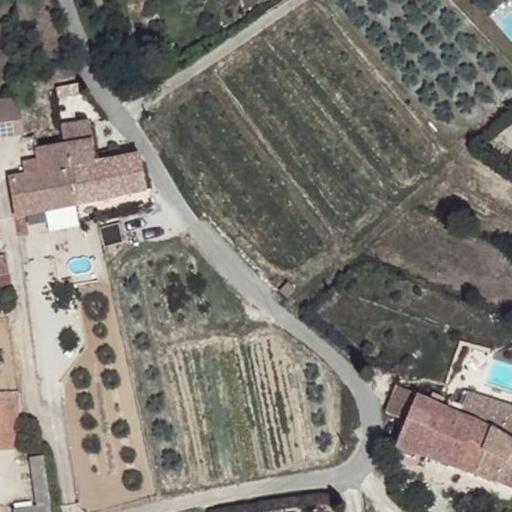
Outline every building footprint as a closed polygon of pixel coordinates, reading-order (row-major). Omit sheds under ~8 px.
[(79,83),(56,88),(59,105),(84,99),(79,83)] [(33,91),(0,99),(0,136),(26,130),(23,112),(59,105),(56,88),(33,91)] [(87,114),(60,120),(63,139),(92,132),(87,114)] [(60,120),(32,127),(34,145),(63,139),(60,120)] [(93,145),(63,151),(73,208),(145,192),(137,159),(117,164),(99,167),(97,156),(93,145)] [(63,151),(36,157),(38,175),(8,180),(13,218),(20,217),(73,208),(63,151)] [(115,153),(97,156),(117,164),(115,153)] [(20,217),(13,218),(16,237),(23,235),(20,217)] [(7,264),(0,264),(0,276),(9,275),(7,264)] [(276,329),(245,339),(258,381),(290,371),(276,329)] [(394,386),(385,413),(407,419),(416,397),(416,393),(394,386)] [(14,390),(0,392),(0,447),(17,447),(14,390)] [(407,419),(396,446),(426,456),(444,411),(437,407),(441,398),(431,393),(426,402),(416,397),(407,419)] [(511,407),(461,396),(453,416),(511,444),(511,407)] [(444,411),(426,456),(478,474),(511,489),(511,444),(453,416),(444,411)] [(15,508),(15,511),(47,511),(44,458),(31,459),(34,507),(15,508)]
